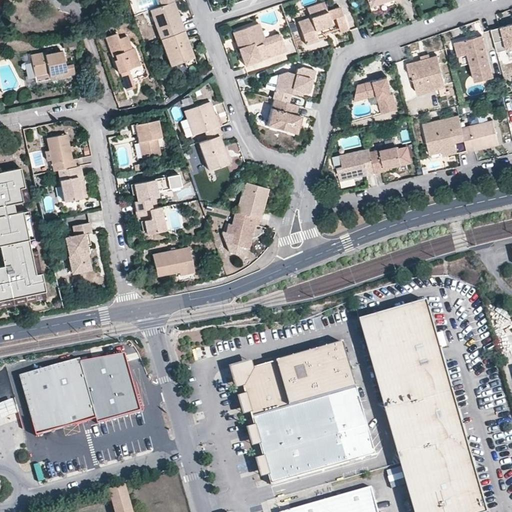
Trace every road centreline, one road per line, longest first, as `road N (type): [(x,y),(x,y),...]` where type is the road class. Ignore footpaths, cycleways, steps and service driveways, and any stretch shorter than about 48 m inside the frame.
road 1 (residential): [(0,123),(79,107),(91,112),(131,310)]
road 2 (residential): [(508,0),(343,60),(310,170)]
road 3 (residential): [(511,163),(307,210)]
road 4 (residential): [(320,253),(413,217),(511,195)]
road 5 (residential): [(310,170),(250,143),(205,21)]
road 6 (unclassified): [(22,489),(191,451)]
road 7 (unclassified): [(150,307),(191,451)]
road 8 (residential): [(150,307),(216,294),(291,264)]
road 9 (residential): [(0,334),(131,310)]
